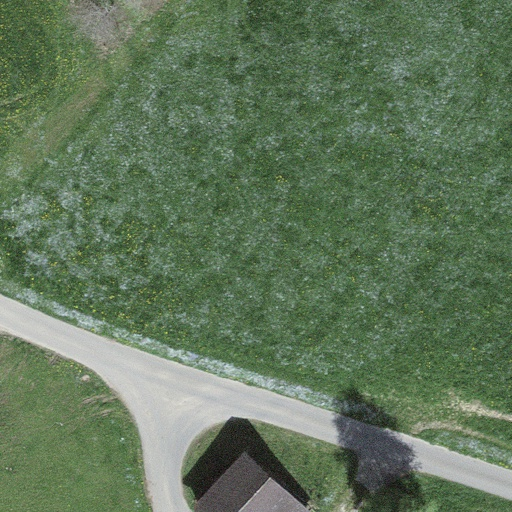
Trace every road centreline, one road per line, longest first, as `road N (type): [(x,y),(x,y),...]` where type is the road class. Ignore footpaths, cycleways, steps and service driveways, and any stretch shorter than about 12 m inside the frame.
road 1 (unclassified): [(0,303),(167,381),(511,481)]
road 2 (track): [(166,511),(167,381)]
